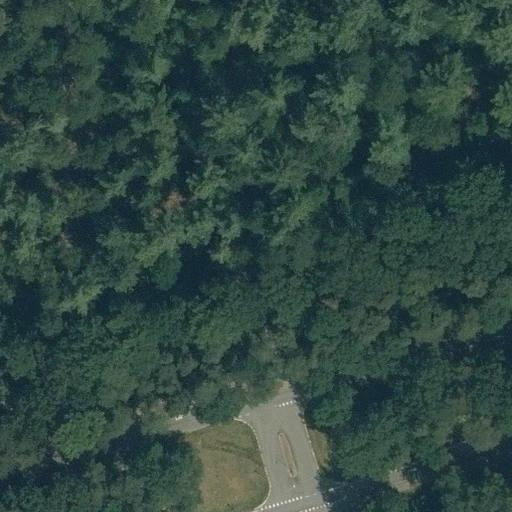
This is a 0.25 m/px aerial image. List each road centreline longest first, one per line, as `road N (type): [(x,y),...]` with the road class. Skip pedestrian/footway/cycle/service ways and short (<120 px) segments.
road 1 (track): [(65,0),(61,375)]
road 2 (tertiary): [(253,405),(0,469)]
road 3 (tertiary): [(511,326),(288,393)]
road 4 (tertiary): [(317,502),(511,439)]
road 5 (track): [(61,375),(64,511)]
